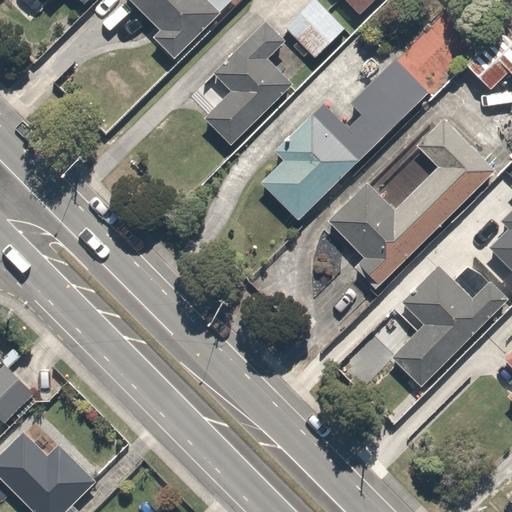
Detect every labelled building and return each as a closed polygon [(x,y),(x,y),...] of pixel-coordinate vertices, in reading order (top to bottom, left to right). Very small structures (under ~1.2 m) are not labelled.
[(215,0),(130,0),(156,26),(146,36),(166,57),(219,4),(215,0)] [(315,0),(309,0),(282,27),(310,55),(340,25),(315,0)] [(343,0),(354,11),(365,0),(343,0)] [(259,18),(207,70),(228,92),(201,119),(225,144),(287,82),(263,57),(280,40),(259,18)] [(461,59),(487,89),(509,70),(511,73),(511,39),(500,26),(461,59)] [(421,88),(390,59),(328,124),(313,109),(272,153),(280,161),(260,183),(296,218),(421,88)] [(372,291),(495,164),(441,111),(410,142),(436,167),(399,205),(373,179),(327,226),(359,256),(348,267),(372,291)] [(509,270),(487,247),(451,281),(438,267),(402,301),(425,324),(393,355),(419,382),(506,298),(493,285),(509,270)] [(511,345),(499,358),(511,371),(511,384),(506,390),(511,396),(511,345)] [(0,422),(31,390),(2,362),(0,363),(0,422)] [(0,479),(33,511),(63,511),(95,480),(56,442),(44,454),(19,429),(0,448),(0,479)]
